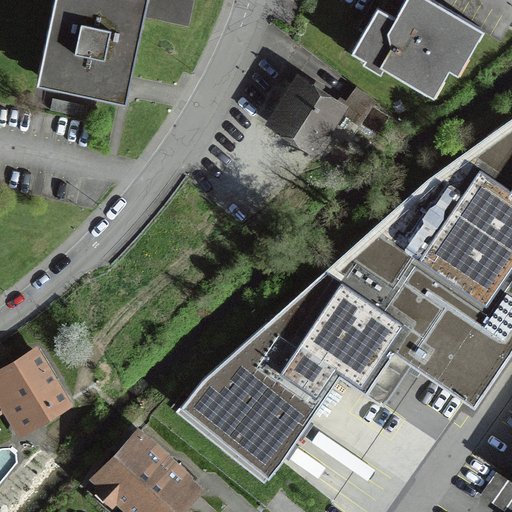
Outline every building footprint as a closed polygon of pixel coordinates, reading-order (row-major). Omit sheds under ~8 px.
[(52,0),(36,79),(124,98),(136,40),(144,0),(52,0)] [(365,61),(366,58),(426,94),(427,92),(424,91),(434,74),(443,79),(459,52),(467,57),(482,31),(429,0),(404,0),(393,18),(376,8),(351,53),(365,61)] [(336,105),(302,83),(275,126),(314,151),(319,144),(314,140),(336,105)] [(49,111),(87,119),(89,108),(51,100),(49,111)] [(511,117),(426,179),(262,326),(363,395),(408,332),(461,368),(468,370),(475,371),(483,371),(491,369),(501,364),(509,356),(511,350),(511,117)] [(55,411),(51,404),(61,397),(58,392),(59,388),(55,387),(34,352),(9,367),(11,372),(2,377),(16,401),(4,408),(5,408),(13,404),(27,428),(55,411)] [(136,434),(95,477),(131,511),(174,511),(195,490),(182,478),(184,476),(172,465),(170,457),(163,456),(151,444),(149,446),(136,434)] [(511,511),(511,484),(495,473),(479,496),(504,511),(511,511)]
